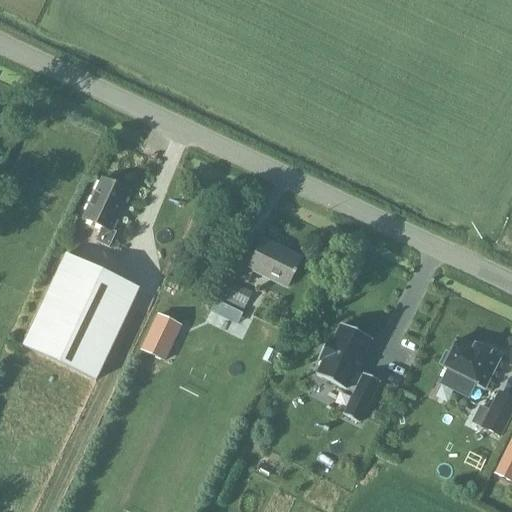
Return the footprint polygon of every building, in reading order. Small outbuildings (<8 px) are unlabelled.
[(129,193),(117,187),(116,184),(108,180),(105,181),(102,180),(84,220),(102,229),(96,242),(110,249),(117,234),(116,233),(111,231),(129,193)] [(252,270),(284,286),(298,258),(259,239),(250,258),(236,250),(224,273),(246,284),(252,270)] [(67,256),(37,321),(24,348),(97,381),(140,290),(67,256)] [(251,293),(214,276),(206,293),(244,311),(251,293)] [(159,316),(141,352),(163,363),(181,326),(159,316)] [(355,374),(371,341),(342,326),(334,341),(329,339),(318,360),(323,363),(317,377),(346,391),(354,395),(344,416),(359,424),(379,383),(364,375),(363,378),(355,374)] [(488,356),(490,354),(475,347),(474,349),(457,340),(450,355),(446,353),(440,365),(444,367),(443,368),(447,370),(440,385),(468,399),(475,384),(485,389),(485,388),(499,361),(488,356)] [(374,362),(369,377),(380,381),(386,367),(374,362)] [(485,429),(499,436),(511,410),(511,397),(499,391),(494,400),(490,410),(481,427),(485,429)] [(511,440),(495,475),(511,483),(511,440)]
